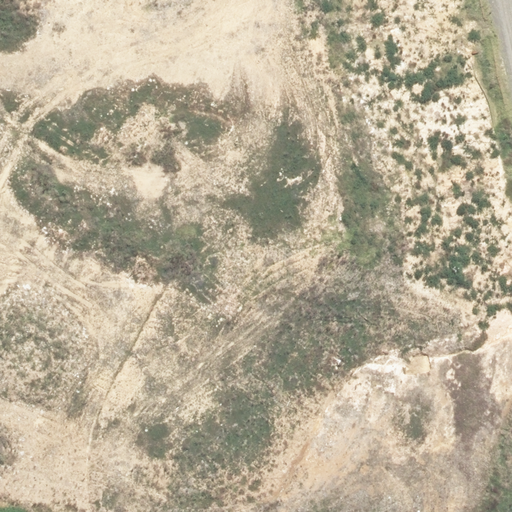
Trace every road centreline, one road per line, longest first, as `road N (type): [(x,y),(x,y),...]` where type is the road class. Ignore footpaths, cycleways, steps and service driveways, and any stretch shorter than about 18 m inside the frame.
road 1 (unknown): [(0,243),(460,340)]
road 2 (unknown): [(415,511),(511,118)]
